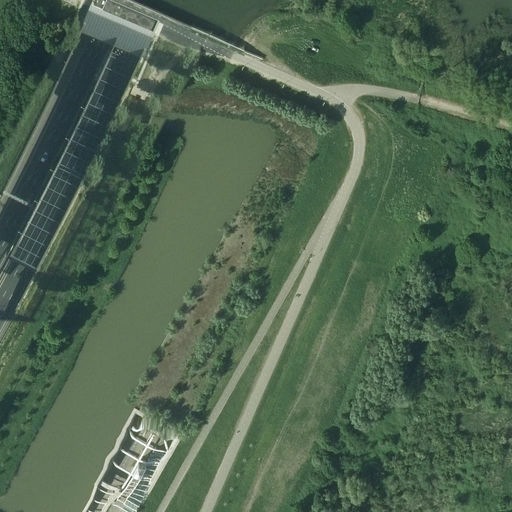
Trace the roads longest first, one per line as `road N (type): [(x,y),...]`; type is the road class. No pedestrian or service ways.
road 1 (unclassified): [(93,511),(291,136),(351,0)]
road 2 (motorway): [(0,308),(152,0)]
road 3 (motorway): [(119,0),(0,243)]
road 4 (unknown): [(96,0),(0,207)]
